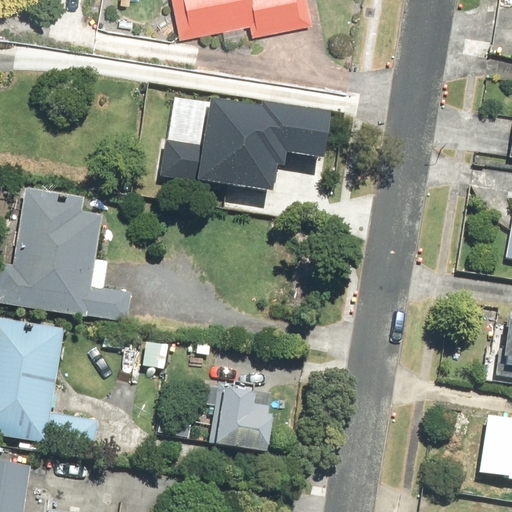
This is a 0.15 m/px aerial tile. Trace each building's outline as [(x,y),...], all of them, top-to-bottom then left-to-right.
[(165,0),(173,37),(216,28),(220,45),(306,27),(300,0),(165,0)] [(161,140),(156,175),(267,192),(271,168),(276,169),(278,157),(319,163),(326,113),(257,102),(256,110),(173,97),(166,141),(161,140)] [(0,306),(82,319),(82,318),(122,324),(127,295),(99,290),(103,265),(91,263),(98,216),(77,213),(79,200),(19,191),(11,245),(0,243),(0,306)] [(511,213),(510,213),(502,260),(511,261),(511,213)] [(511,315),(504,315),(502,325),(499,324),(491,377),(511,380),(511,315)] [(60,331),(0,321),(0,438),(40,445),(41,443),(90,451),(94,423),(46,415),(60,331)] [(204,446),(257,456),(266,409),(245,405),(247,396),(224,392),(225,387),(216,385),(204,446)] [(497,481),(511,482),(511,422),(507,422),(497,481)] [(44,511),(18,511),(25,468),(0,464),(0,511),(44,511)]
